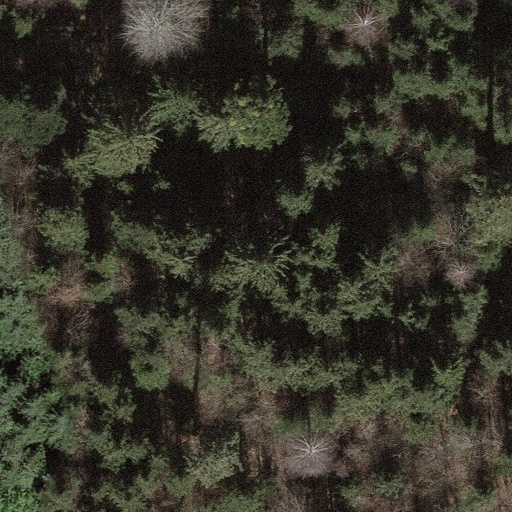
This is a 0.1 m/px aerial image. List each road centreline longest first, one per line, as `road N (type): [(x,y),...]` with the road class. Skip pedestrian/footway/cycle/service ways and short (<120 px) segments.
road 1 (track): [(379,511),(105,288),(89,88),(128,10)]
road 2 (track): [(128,10),(177,4),(366,77),(511,184)]
